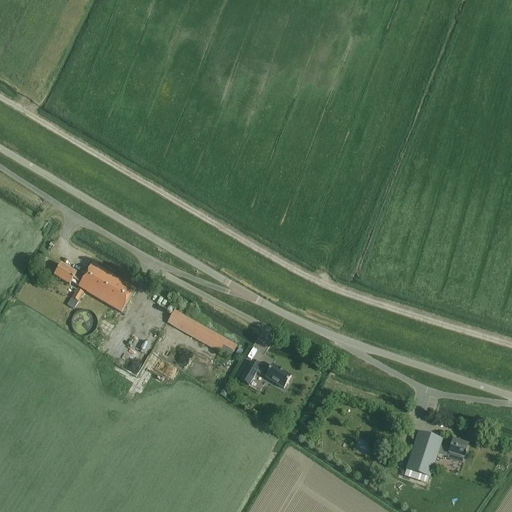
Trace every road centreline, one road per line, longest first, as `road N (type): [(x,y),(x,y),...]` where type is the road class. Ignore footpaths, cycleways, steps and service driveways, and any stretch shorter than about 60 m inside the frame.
road 1 (track): [(0,97),(308,283),(511,345)]
road 2 (unclassified): [(258,301),(0,149)]
road 3 (unclassified): [(258,301),(158,264),(0,167)]
road 4 (unclassified): [(511,394),(312,330),(258,301)]
